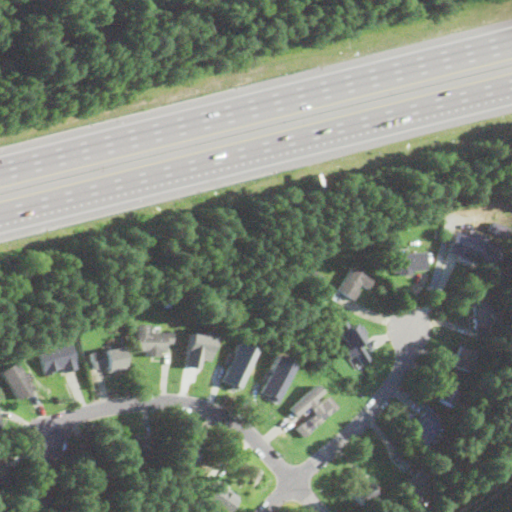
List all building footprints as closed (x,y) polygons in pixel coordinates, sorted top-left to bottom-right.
[(442,231),(440,239),(434,238),(436,229),(442,231)] [(499,248),(492,267),(446,251),(453,232),(499,248)] [(425,269),(410,271),(411,274),(398,275),(398,271),(392,271),(390,255),(423,252),(425,252),(427,269),(425,269)] [(373,280),(367,289),(359,284),(356,289),(358,290),(352,300),(335,290),(350,266),(373,280)] [(320,282),(307,274),(310,268),(323,276),(320,282)] [(163,306),(160,285),(172,283),(175,304),(163,306)] [(480,326),(473,328),(470,315),(473,314),(470,301),(487,297),(492,323),(480,326)] [(341,317),(347,326),(355,321),(357,324),(358,323),(364,331),(362,333),(365,337),(357,343),(368,358),(360,364),(353,354),(348,357),(343,350),(348,346),(332,323),(341,317)] [(147,324),(147,332),(171,331),(172,343),(165,343),(165,351),(159,351),(159,356),(143,356),(143,351),(134,351),(134,324),(147,324)] [(199,359),(207,360),(212,336),(189,331),(182,364),(198,367),(199,359)] [(68,340),(76,368),(63,372),(62,368),(43,374),(36,350),(68,340)] [(255,349),(239,387),(237,386),(236,388),(230,386),(231,383),(220,379),(236,341),(255,349)] [(122,365),(124,368),(107,372),(106,366),(92,369),(89,352),(121,346),(124,364),(122,365)] [(467,370),(466,372),(449,365),(457,346),(474,353),(467,370)] [(275,402),(265,398),(267,394),(258,390),(275,353),(293,361),(275,402)] [(30,394),(25,397),(23,395),(16,400),(0,375),(0,368),(13,360),(32,389),(28,391),(30,394)] [(457,394),(448,406),(434,396),(439,389),(435,385),(441,376),(459,387),(454,392),(457,394)] [(312,398),(316,402),(324,395),(334,405),(308,428),(309,430),(301,436),(293,427),(301,420),(301,421),(311,412),(305,405),(293,415),(287,407),(314,383),(320,390),(312,398)] [(479,398),(475,405),(469,402),(473,395),(479,398)] [(429,437),(422,446),(405,432),(423,410),(440,424),(429,437)] [(127,464),(124,465),(121,448),(133,445),(133,443),(148,440),(151,460),(127,464)] [(197,450),(192,465),(179,461),(184,444),(198,448),(197,450)] [(434,479),(431,482),(434,485),(430,489),(427,486),(412,501),(399,488),(405,482),(403,479),(406,476),(409,478),(421,465),(434,479)] [(83,496),(79,497),(74,478),(91,474),(92,474),(97,493),(83,496)] [(237,497),(226,511),(222,511),(201,498),(212,481),(213,480),(237,497)] [(372,502),(363,510),(349,495),(364,481),(375,493),(369,498),(373,502),(372,502)] [(35,491),(36,491),(37,489),(52,493),(47,511),(19,505),(23,488),(35,491)]
